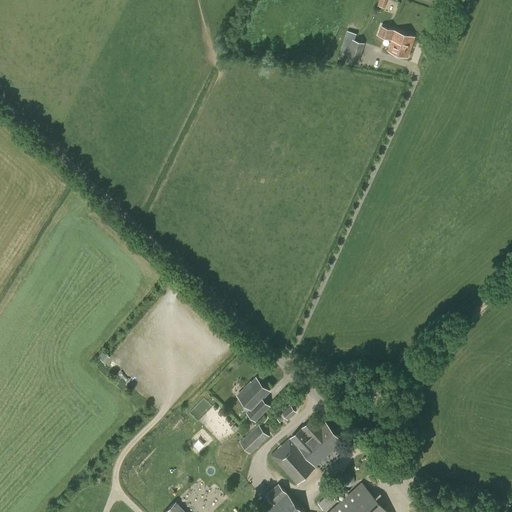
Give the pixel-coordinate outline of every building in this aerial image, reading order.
[(415,37),(394,30),(381,25),(377,35),(392,40),(388,51),(408,58),(415,37)] [(361,54),(365,43),(355,40),(348,61),(358,65),(361,54)] [(103,351),(99,357),(105,361),(109,356),(103,351)] [(269,390),(256,377),(251,382),(250,381),(242,390),(244,393),(240,397),(252,408),(248,412),(255,419),(261,413),(254,406),(269,390)] [(288,420),(297,412),(291,405),(282,413),(288,420)] [(315,464),(337,445),(324,431),(329,427),(325,422),(320,426),(312,418),(291,437),(291,438),(292,438),(298,446),(315,464)] [(250,454),(269,437),(258,425),(239,442),(250,454)] [(298,485),(315,468),(289,439),(271,455),(298,485)] [(389,511),(362,481),(327,511),(389,511)] [(304,511),(279,484),(266,495),(275,504),(266,511),(304,511)] [(325,511),(338,501),(330,493),(318,503),(325,511)] [(185,511),(175,501),(163,511),(185,511)]
